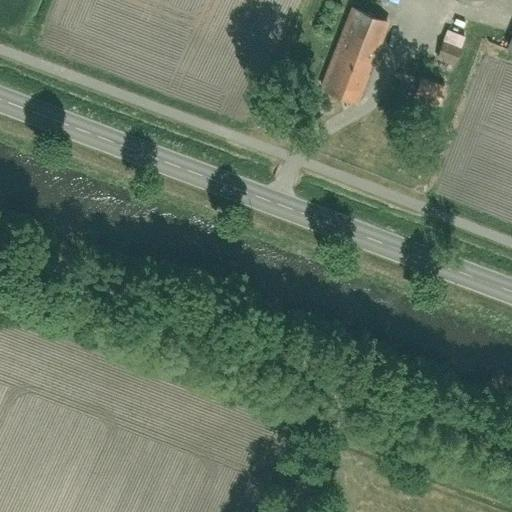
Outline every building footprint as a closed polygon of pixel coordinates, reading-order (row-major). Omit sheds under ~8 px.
[(393,19),(358,6),(326,86),(361,100),(393,19)] [(455,28),(450,39),(465,46),(470,35),(455,28)] [(450,39),(444,55),(459,61),(465,46),(450,39)] [(417,75),(413,85),(423,89),(427,79),(417,75)] [(423,89),(421,94),(441,102),(448,83),(429,75),(427,79),(423,89)]
